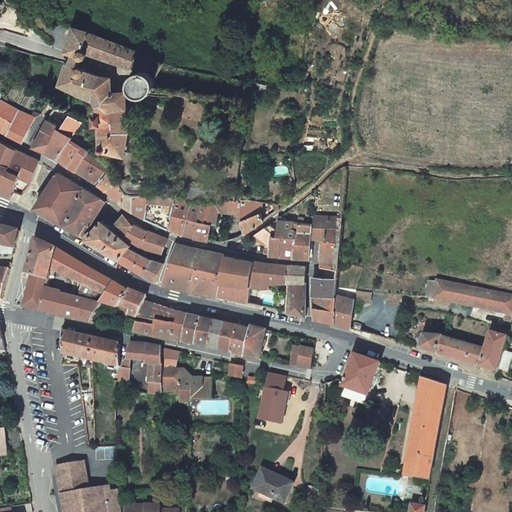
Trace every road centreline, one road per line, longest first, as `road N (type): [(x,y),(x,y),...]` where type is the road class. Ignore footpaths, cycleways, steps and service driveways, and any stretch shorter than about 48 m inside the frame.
road 1 (residential): [(7,311),(315,375),(329,371),(342,338)]
road 2 (unclassified): [(309,328),(156,293),(30,224)]
road 3 (track): [(511,16),(379,21),(353,90),(353,157)]
road 4 (residential): [(228,248),(179,238),(138,218),(0,136)]
road 5 (residential): [(7,311),(46,511)]
road 6 (unclassified): [(511,392),(342,338)]
road 7 (track): [(511,176),(439,175),(353,157)]
road 8 (residential): [(228,248),(353,157)]
road 9 (residential): [(309,328),(312,263),(228,248)]
